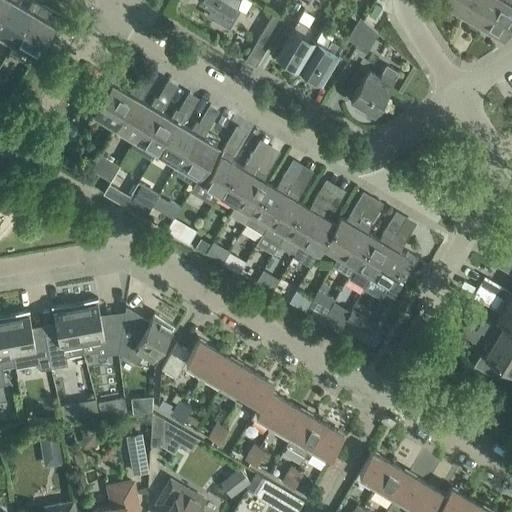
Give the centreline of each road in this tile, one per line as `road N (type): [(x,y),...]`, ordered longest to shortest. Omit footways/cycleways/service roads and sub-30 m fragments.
road 1 (residential): [(511,472),(135,249),(110,249)]
road 2 (residential): [(366,158),(343,159),(135,35),(112,7)]
road 3 (residential): [(419,319),(498,183),(495,149),(459,95)]
